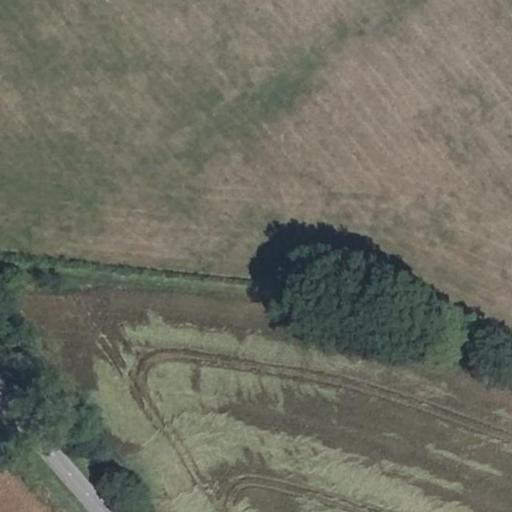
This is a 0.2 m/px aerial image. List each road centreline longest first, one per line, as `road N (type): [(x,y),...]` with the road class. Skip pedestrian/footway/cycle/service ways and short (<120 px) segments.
road 1 (track): [(511,351),(430,314),(283,287),(0,263)]
road 2 (tertiary): [(109,511),(0,387)]
